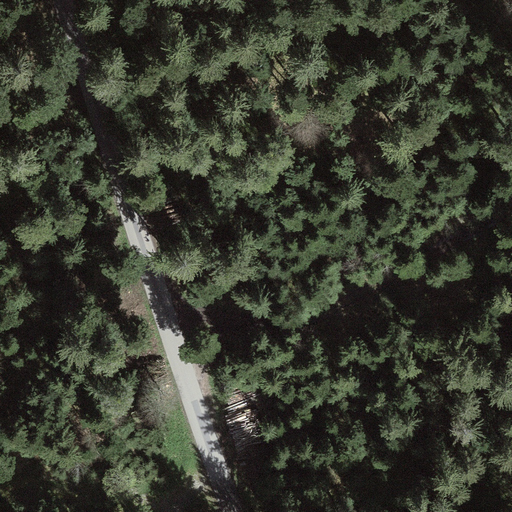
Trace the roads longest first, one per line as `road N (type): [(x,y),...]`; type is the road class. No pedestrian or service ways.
road 1 (unclassified): [(235,511),(62,0)]
road 2 (track): [(511,216),(308,318),(163,301)]
